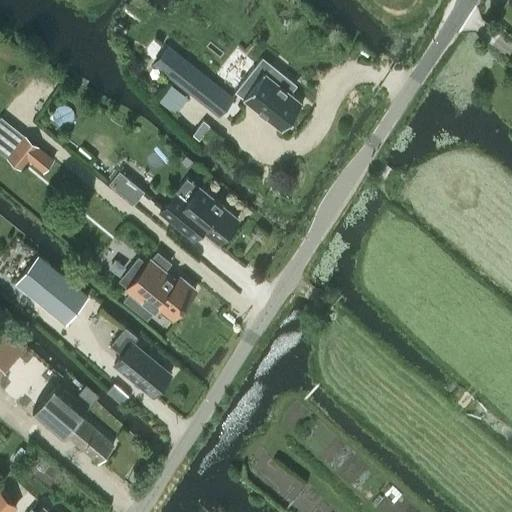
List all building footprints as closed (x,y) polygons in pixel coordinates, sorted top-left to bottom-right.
[(168,43),(152,62),(218,115),(234,96),(168,43)] [(256,64),(235,90),(282,127),(302,101),(289,91),(295,83),(283,73),(277,81),(256,64)] [(25,135),(7,157),(18,166),(27,155),(44,169),(53,158),(25,135)] [(119,169),(109,181),(123,194),(133,202),(144,190),(119,169)] [(169,198),(159,210),(185,231),(192,221),(217,242),(238,217),(199,185),(180,208),(169,198)] [(138,256),(120,278),(128,285),(126,286),(131,290),(124,298),(147,316),(153,308),(154,309),(158,305),(172,316),(195,288),(180,275),(176,279),(174,277),(167,272),(163,269),(170,261),(157,251),(151,259),(150,258),(146,262),(138,256)] [(37,253),(15,281),(66,322),(88,295),(37,253)] [(172,373),(133,340),(138,335),(125,325),(110,344),(122,353),(113,362),(153,395),(172,373)] [(34,351),(14,374),(36,393),(56,370),(34,351)] [(33,408),(32,409),(63,435),(65,431),(98,460),(113,443),(81,415),(93,400),(96,397),(87,389),(78,400),(56,381),(53,385),(44,395),(38,402),(33,408)] [(121,402),(122,401),(128,394),(114,382),(107,391),(121,402)] [(9,471),(0,481),(0,511),(8,505),(7,505),(25,484),(9,471)] [(52,511),(43,503),(36,511),(31,506),(25,511),(52,511)]
